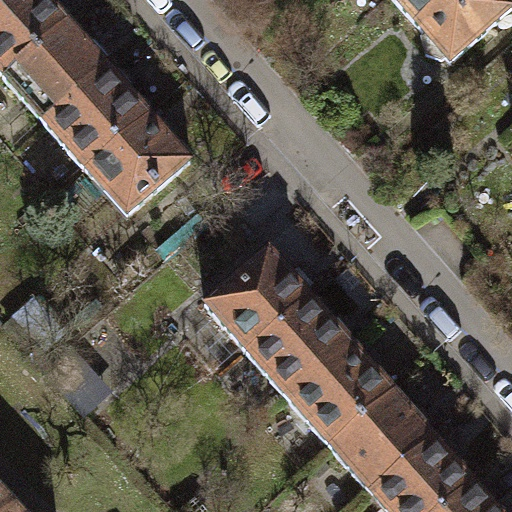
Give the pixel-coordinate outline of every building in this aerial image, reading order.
[(0,0),(0,76),(4,80),(69,23),(49,0),(0,0)] [(426,37),(423,40),(428,56),(442,62),(445,59),(451,66),(511,13),(511,8),(504,0),(406,0),(399,7),(426,37)] [(110,69),(69,23),(4,80),(45,127),(110,69)] [(45,127),(86,173),(151,116),(110,69),(45,127)] [(193,163),(151,116),(86,173),(128,221),(193,163)] [(205,308),(247,356),(313,299),(271,250),(205,308)] [(247,356),(288,403),(354,345),(313,299),(247,356)] [(395,392),(354,345),(288,403),(329,449),(395,392)] [(329,449),(370,495),(436,438),(395,392),(329,449)] [(446,511),(478,485),(436,438),(370,495),(384,511),(446,511)] [(446,511),(502,511),(478,485),(446,511)] [(16,511),(0,494),(0,511),(16,511)]
